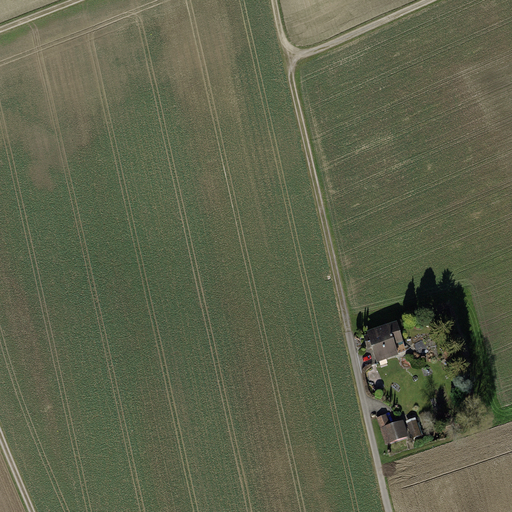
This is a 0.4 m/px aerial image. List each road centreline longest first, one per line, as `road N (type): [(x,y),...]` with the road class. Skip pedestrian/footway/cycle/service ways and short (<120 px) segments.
road 1 (track): [(285,0),(301,54),(290,68),(300,118),(389,511)]
road 2 (track): [(301,54),(438,0)]
